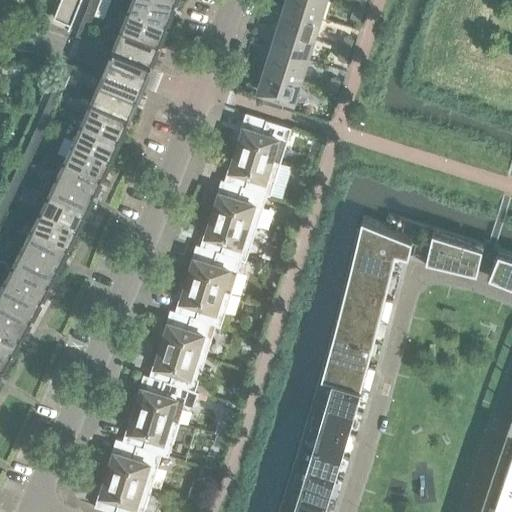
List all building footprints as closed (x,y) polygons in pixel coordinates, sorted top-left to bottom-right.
[(60,0),(54,16),(72,23),(80,0),(60,0)] [(89,0),(86,10),(94,13),(99,0),(89,0)] [(132,0),(130,4),(168,19),(175,0),(132,0)] [(286,0),(285,6),(320,17),(324,0),(286,0)] [(356,0),(355,5),(364,8),(366,0),(356,0)] [(123,25),(160,39),(168,19),(130,4),(123,25)] [(360,20),(364,8),(355,5),(351,17),(360,20)] [(279,26),(313,37),(320,17),(285,6),(279,26)] [(85,36),(94,13),(86,10),(77,33),(85,36)] [(151,63),(160,39),(123,25),(113,48),(151,63)] [(272,47),(307,58),(313,37),(279,26),(272,47)] [(342,46),(351,49),(354,38),(345,35),(342,46)] [(347,61),(351,49),(342,46),(338,58),(347,61)] [(266,67),(300,79),(307,58),(272,47),(266,67)] [(56,83),(64,87),(73,64),(65,60),(56,83)] [(300,79),(266,67),(259,89),(294,100),(300,79)] [(102,76),(92,99),(129,115),(139,91),(102,76)] [(332,76),(329,88),(338,90),(341,79),(332,76)] [(47,103),(55,106),(64,87),(56,83),(47,103)] [(338,90),(329,88),(325,99),(334,102),(338,90)] [(83,119),(120,135),(129,115),(92,99),(83,119)] [(38,122),(46,126),(55,106),(47,103),(38,122)] [(244,124),(237,146),(281,159),(292,126),(266,118),(262,130),(245,125),(245,124),(244,124)] [(74,138),(111,155),(120,135),(83,119),(74,138)] [(28,143),(36,147),(46,126),(38,122),(28,143)] [(66,156),(103,173),(111,155),(74,138),(66,156)] [(23,154),(31,158),(36,147),(28,143),(23,154)] [(249,173),(245,185),(267,192),(267,193),(270,194),(281,159),(237,146),(230,168),(231,169),(232,168),(249,173)] [(14,174),(22,177),(31,158),(23,154),(14,174)] [(59,171),(96,188),(103,173),(66,156),(59,171)] [(86,208),(96,188),(59,171),(50,191),(86,208)] [(17,188),(22,177),(14,174),(9,184),(17,188)] [(245,185),(242,183),(238,196),(221,191),(221,190),(220,189),(213,212),(257,225),(267,193),(267,192),(245,185)] [(0,202),(0,206),(6,210),(17,188),(9,184),(0,202)] [(79,224),(86,208),(50,191),(42,206),(79,224)] [(70,242),(79,224),(42,206),(34,224),(70,242)] [(225,239),(221,250),(221,251),(242,257),(242,258),(246,259),(257,225),(213,212),(206,234),(207,234),(207,233),(225,239)] [(426,256),(433,228),(388,214),(385,225),(363,216),(357,239),(396,248),(396,249),(408,252),(409,252),(426,256)] [(24,243),(60,261),(70,242),(34,224),(24,243)] [(483,244),(433,228),(426,256),(477,268),(483,244)] [(403,274),(409,252),(408,252),(396,249),(396,248),(357,239),(352,261),(403,274)] [(15,260),(51,279),(60,261),(24,243),(15,260)] [(221,251),(221,250),(217,249),(213,261),(196,256),(196,255),(195,255),(188,277),(232,291),(242,258),(242,257),(221,251)] [(511,281),(511,252),(499,249),(490,272),(511,281)] [(7,275),(43,294),(51,279),(15,260),(7,275)] [(346,284),(398,297),(403,274),(352,261),(346,284)] [(0,295),(32,313),(43,294),(7,275),(0,288),(0,295)] [(199,304),(196,315),(196,316),(216,322),(216,323),(221,325),(232,291),(188,277),(181,299),(182,299),(199,304)] [(341,306),(392,319),(398,297),(346,284),(341,306)] [(0,320),(22,333),(32,313),(0,295),(0,320)] [(335,328),(386,342),(392,319),(341,306),(335,328)] [(196,316),(196,315),(191,314),(187,326),(170,321),(170,320),(169,320),(162,342),(206,356),(216,323),(216,322),(196,316)] [(20,337),(22,333),(0,320),(0,340),(14,348),(20,337)] [(329,350),(380,364),(386,342),(335,328),(329,350)] [(0,362),(4,365),(14,348),(0,340),(0,362)] [(174,369),(170,380),(170,381),(195,389),(206,356),(162,342),(155,364),(156,365),(156,364),(174,369)] [(323,372),(374,387),(380,364),(329,350),(323,372)] [(316,394),(367,409),(374,387),(323,372),(316,394)] [(170,381),(170,380),(164,379),(160,391),(143,386),(144,385),(142,384),(135,407),(179,421),(183,407),(187,408),(191,407),(194,404),(197,396),(208,399),(210,394),(195,390),(195,389),(170,381)] [(310,416),(361,431),(367,409),(316,394),(310,416)] [(223,405),(220,415),(231,419),(235,408),(223,405)] [(147,434),(143,445),(143,446),(162,452),(168,454),(179,421),(135,407),(128,429),(130,429),(147,434)] [(303,438),(354,454),(361,431),(310,416),(303,438)] [(499,451),(511,454),(511,430),(507,429),(499,451)] [(224,447),(227,436),(216,433),(213,444),(224,447)] [(296,460),(345,475),(347,476),(354,454),(303,438),(296,460)] [(143,446),(143,445),(137,443),(133,456),(116,450),(116,449),(115,449),(108,471),(151,485),(162,452),(143,446)] [(492,473),(511,479),(511,454),(499,451),(492,473)] [(340,498),(347,476),(345,475),(296,460),(290,482),(340,498)] [(143,511),(151,485),(108,471),(101,493),(102,494),(102,493),(119,498),(115,511),(118,511),(143,511)] [(484,495),(511,503),(511,479),(492,473),(484,495)] [(201,499),(206,484),(192,480),(188,495),(201,499)] [(283,504),(307,511),(335,511),(340,498),(290,482),(283,504)] [(478,511),(511,511),(511,503),(484,495),(478,511)]
